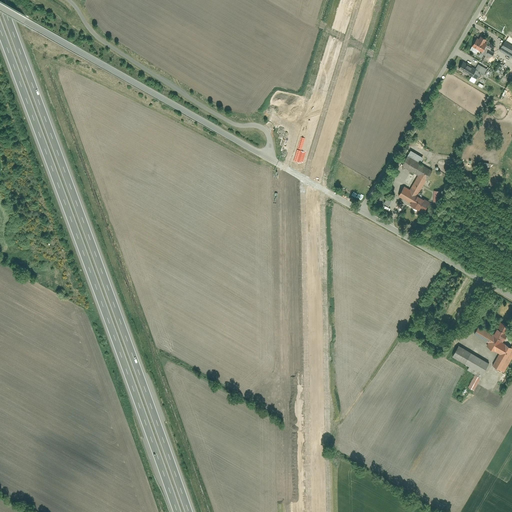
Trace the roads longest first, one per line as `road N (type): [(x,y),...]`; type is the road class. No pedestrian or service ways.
road 1 (motorway): [(189,511),(1,0)]
road 2 (motorway): [(0,28),(177,511)]
road 3 (residential): [(267,157),(29,21)]
road 4 (unclassified): [(267,157),(265,125),(239,123),(113,49),(68,0)]
road 5 (unclassified): [(484,0),(361,210)]
road 6 (residential): [(511,296),(361,210)]
